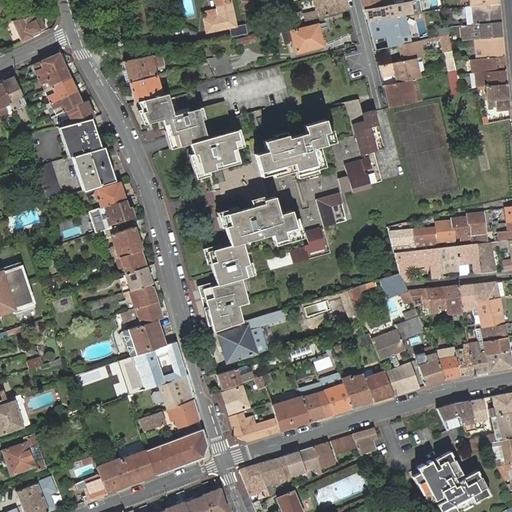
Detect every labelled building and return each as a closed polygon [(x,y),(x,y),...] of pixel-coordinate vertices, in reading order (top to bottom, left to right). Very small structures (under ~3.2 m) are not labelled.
[(206,36),(234,30),(228,0),(214,0),(218,19),(203,22),(206,36)] [(305,15),(307,21),(347,10),(344,0),(317,0),(320,12),(305,15)] [(360,0),(363,10),(382,6),(401,2),(400,0),(390,0),(386,1),(385,0),(360,0)] [(464,5),(465,24),(501,21),(499,2),(464,5)] [(240,6),(241,14),(253,11),(251,3),(240,6)] [(363,10),(366,23),(385,19),(382,6),(363,10)] [(46,30),(40,14),(10,20),(21,42),(46,30)] [(408,43),(402,15),(385,19),(366,23),(373,51),(382,49),(395,46),(398,45),(408,43)] [(465,24),(467,40),(473,39),(502,36),(501,21),(465,24)] [(312,27),(289,32),(294,53),(321,46),(318,35),(313,36),(312,27)] [(253,32),(239,36),(241,44),(256,40),(253,32)] [(473,39),(475,58),(504,55),(502,36),(473,39)] [(399,61),(414,58),(421,56),(417,41),(408,43),(398,45),(395,46),(399,61)] [(446,71),(453,69),(448,50),(441,51),(446,71)] [(31,64),(37,78),(64,65),(62,62),(64,61),(64,59),(61,53),(58,52),(31,64)] [(160,54),(139,59),(124,62),(129,83),(155,77),(153,67),(163,65),(160,54)] [(214,77),(232,74),(229,54),(211,57),(214,77)] [(470,73),(472,73),(476,72),(505,69),(504,55),(475,58),(469,59),(470,73)] [(376,67),(381,86),(393,83),(407,80),(413,79),(419,77),(414,58),(399,61),(389,63),(376,67)] [(202,66),(208,77),(214,73),(207,62),(202,66)] [(44,90),(51,87),(70,78),(64,65),(37,78),(43,90),(44,90)] [(472,73),(474,87),(484,86),(506,84),(505,69),(476,72),(472,73)] [(0,82),(0,83),(12,109),(25,103),(24,99),(18,87),(13,77),(0,82)] [(129,83),(135,103),(144,100),(161,96),(156,77),(155,77),(129,83)] [(47,95),(50,102),(75,90),(70,78),(51,87),(53,93),(47,95)] [(407,80),(411,96),(417,95),(413,79),(407,80)] [(200,93),(220,91),(219,80),(199,82),(200,93)] [(381,86),(385,102),(411,96),(407,80),(393,83),(381,86)] [(0,114),(12,109),(0,83),(0,114)] [(506,84),(484,86),(486,101),(487,101),(488,108),(496,108),(496,111),(509,110),(506,84)] [(53,93),(51,87),(44,90),(47,95),(53,93)] [(60,106),(62,111),(65,110),(81,103),(75,90),(50,102),(53,109),(60,106)] [(161,96),(144,100),(150,123),(164,120),(166,125),(170,123),(174,139),(177,148),(191,143),(199,173),(223,167),(221,163),(238,158),(235,147),(241,146),(237,130),(207,138),(201,114),(199,108),(187,111),(186,107),(171,111),(167,95),(161,96)] [(385,102),(386,108),(412,102),(411,96),(385,102)] [(67,124),(90,118),(96,116),(94,112),(89,110),(85,101),(81,103),(65,110),(68,116),(65,118),(67,124)] [(357,154),(372,150),(366,127),(373,125),(368,110),(358,112),(360,120),(349,123),(357,154)] [(67,124),(57,127),(67,157),(71,156),(100,148),(90,118),(67,124)] [(262,150),(268,173),(290,167),(292,173),(321,165),(315,144),(327,141),(321,118),(300,124),(302,131),(282,137),(282,134),(260,140),(262,150)] [(71,156),(82,190),(111,181),(100,148),(71,156)] [(258,175),(268,173),(262,150),(252,153),(258,175)] [(341,163),(343,174),(334,177),(338,190),(367,183),(364,173),(361,173),(360,170),(368,167),(365,156),(341,163)] [(36,166),(40,179),(47,202),(60,198),(49,162),(36,166)] [(33,167),(30,168),(34,181),(40,179),(36,166),(33,167)] [(99,200),(101,207),(121,201),(119,196),(122,195),(118,183),(96,191),(94,194),(95,199),(99,200)] [(311,198),(319,227),(331,223),(326,204),(337,201),(335,192),(311,198)] [(201,289),(213,333),(232,326),(243,322),(238,305),(247,302),(240,279),(251,275),(241,240),(268,233),(271,240),(295,233),(288,210),(275,213),(271,196),(259,199),(260,203),(218,215),(227,247),(206,253),(215,285),(201,289)] [(101,207),(88,211),(95,233),(104,230),(112,227),(111,225),(133,217),(130,208),(127,209),(124,200),(121,201),(101,207)] [(466,230),(468,230),(483,228),(482,212),(464,213),(464,216),(466,230)] [(465,245),(470,245),(469,236),(468,230),(466,230),(464,216),(448,218),(448,220),(450,233),(452,233),(453,238),(464,237),(465,245)] [(432,222),(433,226),(434,239),(431,240),(432,249),(436,248),(435,242),(446,241),(447,247),(454,246),(453,238),(452,233),(450,233),(448,220),(432,222)] [(112,250),(115,258),(116,258),(140,250),(131,221),(112,227),(104,230),(106,237),(112,236),(115,246),(113,247),(112,250)] [(433,226),(410,229),(413,251),(416,250),(417,250),(416,242),(431,240),(434,239),(433,226)] [(287,252),(290,264),(305,260),(303,252),(322,247),(316,227),(302,231),(306,246),(287,252)] [(410,229),(386,232),(390,245),(403,243),(403,246),(408,245),(409,251),(413,251),(410,229)] [(486,234),(488,242),(495,242),(493,233),(486,234)] [(470,245),(476,244),(488,242),(486,234),(469,236),(470,245)] [(511,239),(508,240),(499,241),(500,247),(510,246),(511,259),(511,239)] [(476,244),(480,274),(494,272),(488,242),(476,244)] [(456,246),(458,263),(464,263),(464,264),(466,264),(468,264),(474,263),(475,274),(480,274),(476,244),(470,245),(465,245),(456,246)] [(436,248),(441,278),(444,278),(444,272),(459,271),(458,263),(456,246),(454,246),(447,247),(436,248)] [(416,250),(418,268),(423,267),(423,264),(433,263),(435,279),(441,278),(436,248),(432,249),(417,250),(416,250)] [(122,267),(124,273),(146,266),(140,250),(116,258),(119,267),(122,267)] [(393,253),(399,274),(403,283),(411,282),(406,272),(403,272),(401,267),(414,266),(414,269),(418,268),(416,250),(413,251),(409,251),(393,253)] [(503,271),(511,269),(511,260),(502,261),(503,271)] [(0,313),(12,309),(13,313),(32,307),(17,263),(0,268),(0,313)] [(459,271),(460,276),(468,275),(469,275),(468,264),(466,264),(464,264),(464,263),(458,263),(459,271)] [(146,266),(124,273),(129,286),(122,289),(123,293),(127,291),(147,284),(151,283),(146,266)] [(399,274),(383,279),(388,299),(401,296),(407,305),(412,302),(408,293),(403,283),(399,274)] [(472,284),(476,303),(499,299),(506,298),(502,281),(496,282),(472,284)] [(149,288),(147,284),(127,291),(133,308),(155,301),(151,288),(149,288)] [(472,284),(457,286),(462,313),(473,311),(471,304),(476,303),(472,284)] [(367,285),(351,291),(362,321),(372,317),(364,293),(369,291),(367,285)] [(457,286),(442,288),(447,310),(447,315),(462,313),(457,286)] [(408,293),(412,302),(414,306),(424,305),(425,309),(429,309),(430,315),(439,313),(439,311),(447,310),(442,288),(408,293)] [(476,303),(478,316),(502,312),(499,299),(476,303)] [(161,318),(155,301),(133,308),(129,310),(117,314),(123,330),(135,326),(139,325),(161,318)] [(260,316),(245,321),(243,322),(232,326),(233,330),(217,336),(226,363),(265,351),(258,327),(284,319),(282,315),(287,313),(286,309),(265,314),(260,316)] [(478,316),(481,329),(504,324),(502,312),(478,316)] [(397,324),(398,327),(403,339),(426,330),(425,329),(421,318),(419,316),(416,317),(397,324)] [(122,330),(125,338),(160,326),(158,320),(161,318),(139,325),(135,326),(122,330)] [(504,324),(481,329),(483,342),(506,337),(504,324)] [(160,326),(125,338),(130,356),(157,347),(152,332),(161,329),(160,326)] [(398,327),(373,337),(381,359),(391,355),(395,367),(385,371),(394,396),(420,388),(411,361),(400,365),(396,354),(407,350),(406,349),(403,339),(398,327)] [(152,332),(157,347),(166,344),(161,329),(152,332)] [(483,342),(486,355),(509,351),(506,337),(483,342)] [(83,372),(94,406),(100,404),(125,395),(157,385),(185,375),(175,341),(166,344),(157,347),(130,356),(83,372)] [(469,349),(474,375),(489,372),(486,355),(481,356),(479,347),(469,349)] [(454,348),(435,350),(443,380),(459,377),(454,352),(454,348)] [(454,352),(459,377),(474,375),(469,349),(454,352)] [(416,355),(425,386),(443,380),(435,350),(416,355)] [(486,355),(489,372),(511,367),(509,351),(486,355)] [(28,370),(43,365),(41,358),(40,358),(26,362),(28,370)] [(59,358),(50,362),(54,372),(64,367),(59,358)] [(216,374),(221,390),(241,383),(252,379),(247,364),(216,374)] [(366,378),(374,402),(394,396),(385,371),(366,378)] [(355,376),(342,380),(351,409),(374,402),(366,378),(365,374),(355,377),(355,376)] [(185,375),(157,385),(159,390),(152,393),(155,403),(163,400),(166,409),(192,399),(185,375)] [(260,376),(253,379),(257,390),(261,389),(267,404),(271,403),(263,383),(260,376)] [(325,389),(333,415),(351,409),(342,380),(332,383),(334,386),(325,389)] [(242,387),(222,393),(228,413),(249,407),(242,387)] [(276,419),(279,431),(309,422),(302,397),(298,387),(293,389),(296,397),(284,401),(287,411),(274,415),(276,419)] [(302,397),(309,422),(333,415),(325,389),(302,397)] [(495,415),(511,411),(511,391),(492,396),(494,407),(495,415)] [(6,399),(0,400),(0,433),(22,426),(12,396),(6,399)] [(481,397),(468,400),(473,420),(485,418),(481,397)] [(177,426),(198,418),(192,399),(166,409),(170,419),(174,418),(177,426)] [(473,420),(468,400),(453,402),(459,419),(461,424),(463,432),(474,428),(473,420)] [(459,419),(453,402),(439,407),(436,408),(440,416),(446,429),(461,424),(459,419)] [(425,410),(403,418),(409,434),(431,425),(425,410)] [(160,411),(138,419),(143,431),(164,424),(160,411)] [(495,441),(511,436),(511,411),(495,415),(490,416),(491,421),(496,420),(498,435),(494,435),(495,441)] [(236,437),(244,442),(279,431),(276,419),(252,426),(250,417),(244,419),(242,412),(237,414),(230,416),(236,437)] [(356,446),(359,454),(373,449),(375,448),(374,444),(372,440),(376,438),(373,427),(351,434),(356,446)] [(465,436),(475,433),(474,428),(463,432),(465,436)] [(201,429),(144,450),(152,475),(200,456),(206,445),(201,429)] [(483,443),(492,441),(495,441),(494,435),(493,433),(476,436),(477,444),(479,448),(483,446),(483,443)] [(28,446),(36,442),(33,434),(24,438),(25,441),(1,449),(10,474),(34,466),(35,469),(44,466),(41,458),(33,460),(28,446)] [(333,440),(338,452),(356,446),(351,434),(333,440)] [(504,464),(511,462),(511,436),(495,441),(492,441),(493,445),(496,445),(500,444),(504,464)] [(335,454),(338,452),(333,440),(330,441),(335,454)] [(41,458),(36,442),(28,446),(33,460),(41,458)] [(319,466),(319,467),(334,461),(326,442),(312,446),(319,466)] [(471,452),(479,448),(477,444),(469,447),(471,452)] [(304,470),(304,471),(319,466),(312,446),(296,451),(304,470)] [(120,459),(129,484),(152,475),(144,450),(120,459)] [(421,461),(412,466),(415,472),(408,475),(418,494),(420,493),(423,498),(422,499),(424,504),(439,496),(441,502),(432,506),(435,511),(457,511),(460,511),(469,507),(466,501),(470,499),(473,505),(478,503),(477,502),(484,498),(485,499),(490,496),(480,479),(479,480),(477,476),(479,475),(476,471),(463,479),(452,459),(451,460),(449,457),(450,456),(447,450),(432,458),(436,465),(432,467),(427,458),(422,461),(423,462),(422,463),(421,461)] [(304,470),(296,451),(282,456),(289,476),(304,470)] [(97,453),(91,455),(93,460),(98,474),(105,493),(129,484),(120,459),(119,457),(101,463),(97,453)] [(80,459),(82,465),(93,460),(91,455),(90,455),(84,457),(80,459)] [(269,460),(277,482),(289,476),(282,456),(269,460)] [(491,460),(495,466),(500,465),(499,458),(491,460)] [(266,489),(269,496),(274,494),(271,484),(277,482),(269,460),(256,464),(266,489)] [(511,476),(511,462),(504,464),(503,464),(504,470),(510,469),(511,476)] [(239,472),(249,495),(266,489),(256,464),(239,469),(239,472)] [(105,493),(98,474),(76,483),(78,487),(81,485),(83,488),(82,489),(86,501),(105,493)] [(16,491),(21,505),(46,495),(49,494),(55,491),(50,477),(16,491)] [(226,511),(219,487),(202,494),(202,495),(184,502),(183,501),(164,509),(164,510),(158,511),(226,511)] [(300,511),(292,491),(276,498),(281,511),(300,511)] [(46,495),(21,505),(23,511),(45,511),(55,509),(49,494),(46,495)]
